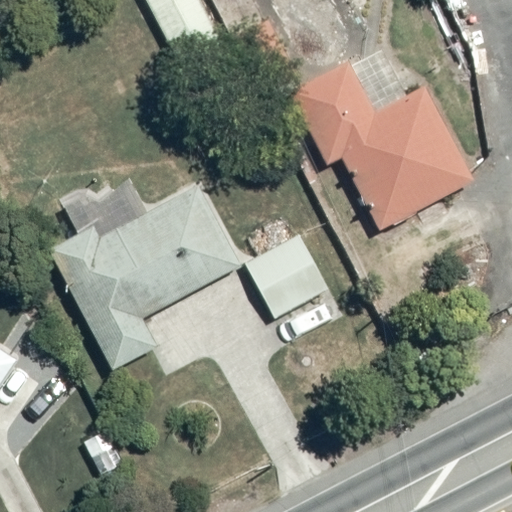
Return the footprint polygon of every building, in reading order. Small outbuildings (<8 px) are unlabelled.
[(222,41),(201,0),(147,0),(179,63),(222,41)] [(350,64),(290,97),(329,170),(344,161),(384,236),(475,184),(430,90),(378,118),(350,64)] [(97,229),(49,251),(114,376),(163,351),(148,323),(245,271),(202,188),(103,241),(97,229)] [(326,286),(303,232),(244,256),(267,310),(326,286)] [(0,390),(19,362),(0,349),(0,390)]
